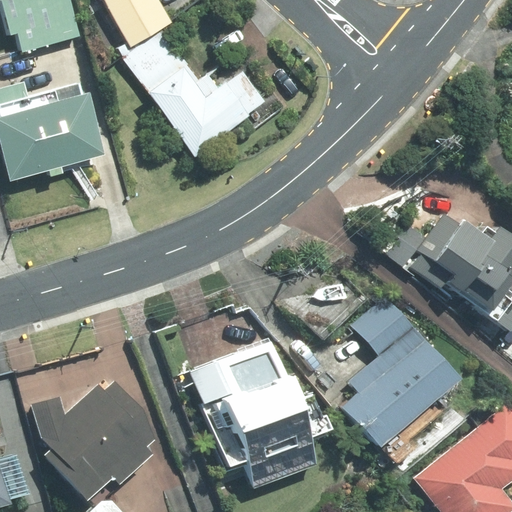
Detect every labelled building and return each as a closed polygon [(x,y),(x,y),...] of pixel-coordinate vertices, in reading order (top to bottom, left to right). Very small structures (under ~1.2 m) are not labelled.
[(0,0),(0,7),(7,35),(16,33),(21,52),(81,35),(70,0),(0,0)] [(102,0),(128,47),(170,24),(156,0),(102,0)] [(122,58),(121,59),(194,156),(264,102),(240,71),(217,89),(205,73),(196,80),(158,31),(129,53),(122,44),(116,49),(122,58)] [(51,90),(54,102),(0,116),(0,152),(7,179),(47,168),(49,176),(59,173),(57,165),(102,153),(86,92),(77,95),(74,84),(51,90)] [(448,292),(497,333),(511,314),(511,247),(490,229),(484,236),(477,231),(471,239),(453,223),(451,226),(439,217),(420,239),(406,229),(396,241),(413,255),(403,268),(430,290),(434,286),(445,295),(448,292)] [(314,342),(379,283),(354,256),(323,284),(310,269),(275,301),(314,342)] [(381,301),(347,327),(369,356),(403,328),(381,301)] [(407,331),(343,382),(353,395),(336,409),(367,448),(448,382),(407,331)] [(298,438),(316,431),(302,396),(292,400),(284,379),(278,381),(262,342),(181,375),(218,468),(235,461),(247,490),(309,465),(298,438)] [(49,448),(41,455),(84,499),(107,478),(111,480),(116,485),(150,453),(144,446),(150,440),(141,411),(113,382),(103,391),(97,384),(63,416),(57,396),(29,406),(38,437),(49,448)] [(491,511),(503,505),(489,485),(511,468),(511,465),(506,458),(511,453),(511,423),(495,403),(407,476),(429,511),(491,511)] [(117,511),(101,494),(82,511),(117,511)]
